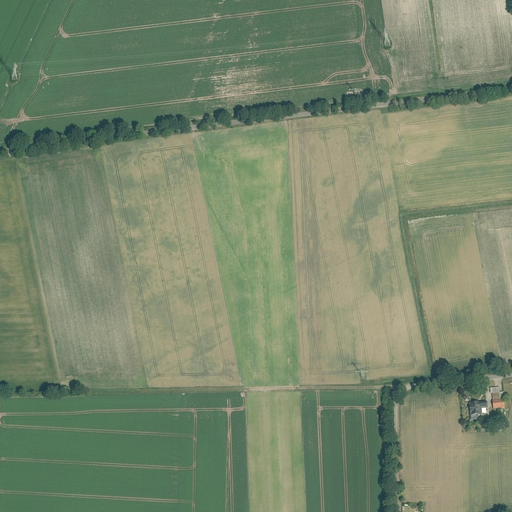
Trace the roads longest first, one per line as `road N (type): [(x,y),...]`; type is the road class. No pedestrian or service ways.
road 1 (unclassified): [(0,152),(511,86)]
road 2 (track): [(399,392),(90,390)]
road 3 (residential): [(511,375),(399,392),(396,511)]
